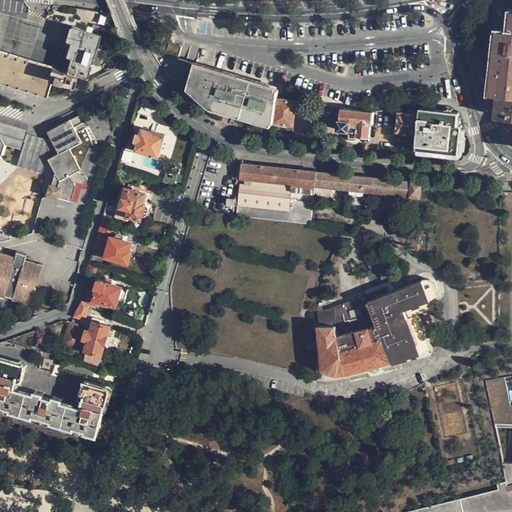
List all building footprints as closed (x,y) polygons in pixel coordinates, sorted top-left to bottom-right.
[(511,11),(508,30),(500,29),(493,93),(500,94),(498,116),(511,117),(511,11)] [(55,71),(0,53),(0,82),(47,97),(53,80),(74,87),(78,75),(88,78),(101,35),(72,27),(68,41),(72,43),(67,57),(73,59),(68,72),(56,69),(55,71)] [(164,54),(178,58),(181,46),(168,41),(164,54)] [(275,116),(278,97),(280,88),(199,64),(192,87),(209,102),(242,112),(244,106),(253,109),(251,115),(265,119),(267,113),(275,116)] [(275,116),(275,122),(276,122),(294,125),(297,100),(278,97),(275,116)] [(242,112),(251,115),(253,109),(244,106),(242,112)] [(375,112),(341,109),(341,117),(338,117),(337,130),(349,131),(348,139),(355,139),(356,136),(370,137),(372,125),(373,124),(375,112)] [(418,133),(421,110),(406,109),(406,111),(399,110),(397,131),(418,133)] [(418,133),(417,147),(459,152),(463,127),(457,126),(458,113),(420,109),(421,110),(418,133)] [(275,122),(275,116),(267,113),(265,119),(275,122)] [(51,141),(46,156),(55,171),(48,192),(70,199),(74,185),(76,184),(79,183),(82,183),(84,182),(85,180),(84,177),(78,171),(79,168),(68,148),(80,142),(69,121),(48,132),(51,139),(48,141),(51,141)] [(0,153),(2,144),(0,139),(0,133),(24,141),(27,134),(28,132),(0,122),(0,153)] [(166,135),(143,128),(141,134),(138,133),(135,141),(138,142),(136,149),(160,156),(166,135)] [(0,139),(2,144),(22,151),(24,141),(0,133),(0,139)] [(41,174),(46,156),(51,141),(48,141),(27,134),(24,141),(22,151),(17,167),(41,174)] [(255,164),(243,162),(241,177),(291,182),(292,179),(292,176),(294,173),(296,170),(299,169),(255,164)] [(316,171),(299,169),(296,170),(294,173),(292,176),(292,179),(291,182),(241,177),(237,216),(310,223),(315,186),(316,171)] [(422,182),(316,171),(315,186),(421,196),(422,182)] [(134,187),(135,184),(131,183),(130,188),(122,186),(113,214),(124,217),(125,216),(142,220),(143,217),(145,217),(148,215),(149,209),(144,208),(149,191),(134,187)] [(101,222),(93,248),(99,249),(105,230),(109,231),(112,225),(101,222)] [(131,249),(132,242),(123,240),(125,235),(117,233),(115,238),(111,237),(106,256),(129,262),(133,249),(131,249)] [(16,257),(0,252),(0,242),(1,243),(13,240),(13,239),(0,235),(0,298),(3,299),(4,297),(13,300),(12,301),(31,307),(36,289),(35,288),(36,283),(38,284),(44,265),(26,260),(27,255),(18,252),(16,257)] [(88,287),(84,301),(91,303),(97,305),(99,300),(117,305),(123,287),(112,284),(113,279),(107,277),(105,281),(99,279),(95,289),(88,287)] [(352,372),(368,367),(379,364),(420,353),(405,308),(432,299),(435,296),(437,293),(438,290),(437,285),(435,281),(432,279),(428,278),(425,279),(389,293),(386,287),(366,294),(367,296),(319,313),(323,368),(326,370),(332,372),(340,373),(345,373),(352,372)] [(84,301),(75,316),(86,319),(90,307),(91,303),(84,301)] [(99,364),(111,325),(95,321),(92,331),(87,330),(84,339),(89,341),(84,359),(99,364)] [(83,326),(71,322),(69,328),(67,328),(62,343),(76,348),(83,326)] [(27,364),(0,356),(0,408),(38,419),(99,436),(112,388),(85,380),(80,397),(83,398),(82,403),(78,402),(78,404),(64,401),(65,398),(54,395),(53,397),(45,395),(45,393),(35,390),(34,392),(21,388),(21,386),(18,385),(19,380),(23,381),(27,364)] [(54,360),(45,357),(42,367),(51,369),(54,360)] [(497,426),(511,426),(511,398),(508,380),(489,384),(497,426)] [(511,511),(511,485),(509,486),(408,511),(511,511)]
